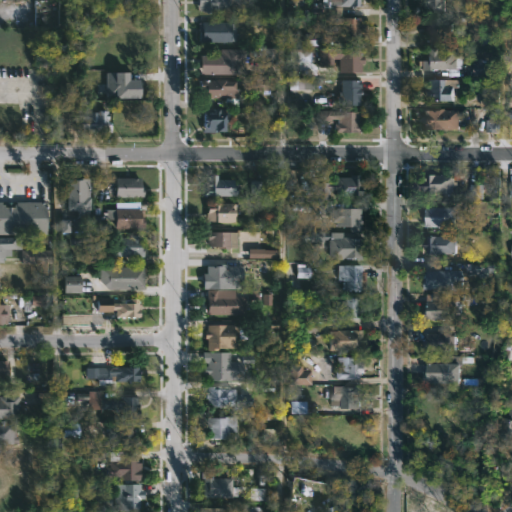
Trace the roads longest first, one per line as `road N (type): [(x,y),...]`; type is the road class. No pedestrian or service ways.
road 1 (residential): [(396,0),(394,511)]
road 2 (residential): [(0,156),(511,158)]
road 3 (residential): [(176,0),(175,511)]
road 4 (residential): [(176,459),(394,474),(490,511)]
road 5 (residential): [(0,340),(174,346)]
